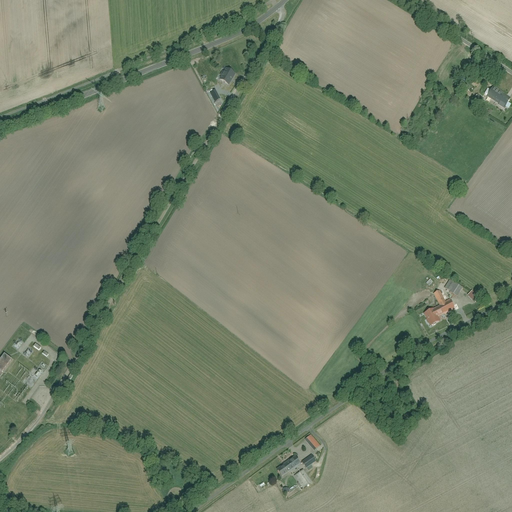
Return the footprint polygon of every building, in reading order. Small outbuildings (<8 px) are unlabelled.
[(220,81),(228,85),(235,75),(227,70),(224,73),(223,72),(221,76),(222,77),(220,81)] [(468,83),(476,89),(485,76),(476,70),(468,83)] [(222,85),(209,92),(217,108),(223,105),(218,97),(226,93),(222,85)] [(496,88),(490,99),(505,108),(511,98),(496,88)] [(480,94),(476,100),(484,105),(488,100),(480,94)] [(452,281),(446,290),(459,298),(464,289),(452,281)] [(441,307),(425,314),(431,326),(442,321),(440,318),(457,309),(453,301),(450,303),(443,289),(434,294),(441,307)] [(473,292),(469,296),(476,303),(480,298),(473,292)] [(2,375),(12,362),(5,356),(0,362),(0,379),(3,375),(2,375)] [(311,436),(306,441),(316,452),(321,447),(311,436)] [(315,456),(303,464),(308,471),(319,464),(315,456)] [(277,470),(283,478),(301,465),(296,457),(277,470)] [(305,471),(296,477),(304,489),(313,482),(305,471)]
